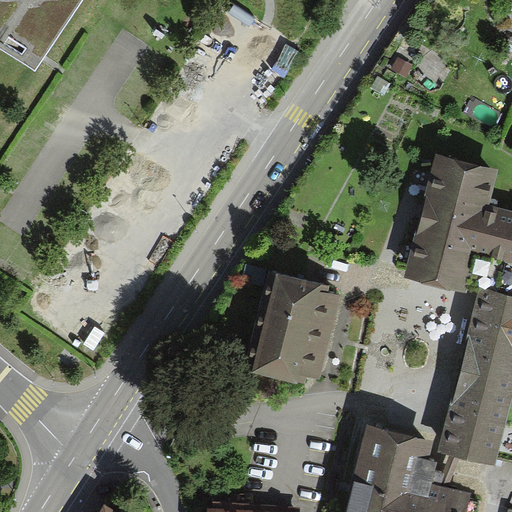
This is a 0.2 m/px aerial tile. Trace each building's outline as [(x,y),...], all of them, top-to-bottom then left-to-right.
[(0,0),(0,36),(34,59),(72,0),(0,0)] [(455,511),(462,481),(445,471),(452,447),(511,460),(511,200),(487,193),(494,155),(429,140),(396,263),(465,283),(432,424),(357,405),(329,511),(455,511)] [(324,279),(273,269),(254,364),(319,377),(335,292),(322,289),(324,279)] [(124,511),(106,501),(99,511),(124,511)] [(303,511),(303,509),(210,503),(209,511),(303,511)]
